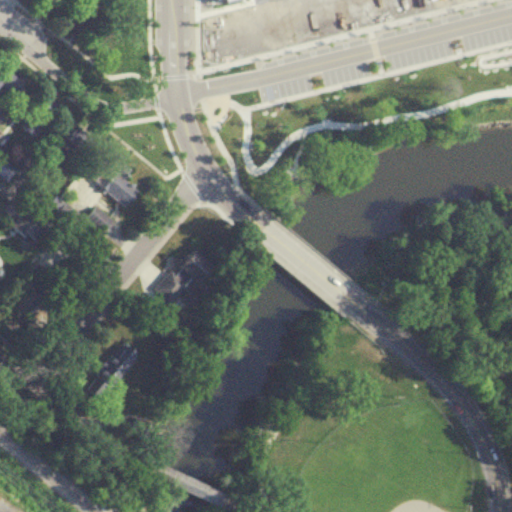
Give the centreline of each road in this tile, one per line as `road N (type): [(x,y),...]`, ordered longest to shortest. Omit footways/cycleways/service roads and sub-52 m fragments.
road 1 (residential): [(175,95),(511,12)]
road 2 (residential): [(203,165),(50,363),(27,378)]
road 3 (tertiary): [(497,511),(481,443),(453,395),(351,304)]
road 4 (tertiary): [(258,226),(203,165),(175,95)]
road 5 (residential): [(37,57),(94,103),(175,95)]
road 6 (tertiary): [(351,304),(258,226)]
